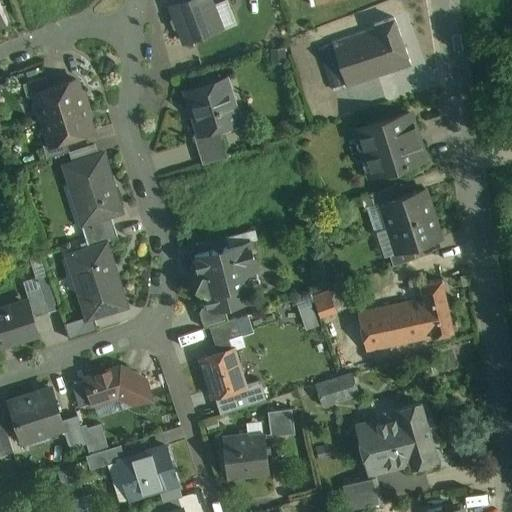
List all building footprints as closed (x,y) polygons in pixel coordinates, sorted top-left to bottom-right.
[(0,0),(0,23),(6,21),(7,22),(9,22),(0,0)] [(211,0),(182,0),(171,4),(185,41),(219,28),(211,5),(213,4),(211,0)] [(395,16),(375,23),(376,27),(333,42),(347,85),(392,70),(392,69),(412,62),(395,16)] [(333,42),(333,41),(321,45),(336,89),(347,85),(333,42)] [(50,86),(46,75),(23,82),(27,95),(35,92),(35,91),(50,86)] [(50,86),(35,91),(35,92),(43,117),(85,104),(77,78),(50,86)] [(225,78),(188,89),(193,105),(195,105),(197,113),(196,113),(201,131),(202,133),(220,127),(238,121),(235,110),(237,104),(234,95),(229,91),(225,78)] [(85,104),(43,117),(51,142),(51,143),(67,138),(93,129),(85,104)] [(410,111),(356,128),(371,174),(425,157),(410,111)] [(220,127),(202,133),(201,131),(194,133),(203,163),(228,156),(220,127)] [(67,138),(51,143),(51,142),(43,144),(47,157),(70,149),(67,138)] [(100,152),(64,164),(71,185),(76,183),(87,219),(88,221),(112,214),(123,210),(115,184),(110,186),(100,152)] [(393,185),(371,192),(374,204),(381,202),(397,197),(393,185)] [(397,197),(381,202),(390,226),(434,212),(426,188),(397,197)] [(371,192),(361,195),(365,207),(374,204),(371,192)] [(434,212),(390,226),(397,251),(413,246),(441,237),(434,212)] [(112,214),(88,221),(87,219),(82,220),(87,235),(115,226),(112,214)] [(115,226),(87,235),(90,246),(107,240),(108,241),(119,238),(115,226)] [(90,246),(72,252),(84,290),(80,291),(88,317),(123,306),(111,268),(116,266),(108,241),(107,240),(90,246)] [(250,240),(225,247),(221,254),(214,250),(195,255),(199,270),(210,276),(211,284),(202,299),(206,301),(215,306),(225,304),(237,301),(247,283),(261,280),(250,240)] [(397,251),(390,253),(394,265),(417,257),(413,246),(397,251)] [(49,273),(38,276),(41,286),(49,311),(60,307),(49,273)] [(442,278),(422,282),(425,296),(433,335),(454,330),(442,278)] [(49,311),(41,286),(27,291),(35,315),(49,311)] [(330,289),(295,302),(302,322),(337,310),(330,289)] [(425,296),(359,311),(368,350),(433,335),(425,296)] [(24,300),(0,307),(0,345),(35,334),(24,300)] [(225,304),(215,306),(206,301),(201,310),(205,325),(210,324),(229,318),(225,304)] [(229,318),(210,324),(216,341),(230,337),(242,333),(237,316),(229,318)] [(230,337),(216,341),(219,351),(202,356),(204,364),(202,365),(207,379),(209,378),(215,396),(216,396),(245,386),(244,383),(230,337)] [(121,365),(86,376),(87,377),(94,401),(119,393),(133,401),(151,395),(145,378),(121,365)] [(347,373),(316,383),(323,405),(354,395),(347,373)] [(87,377),(74,381),(82,405),(94,401),(87,377)] [(260,378),(244,383),(245,386),(216,396),(221,412),(267,398),(260,378)] [(52,387),(10,401),(23,439),(63,426),(64,425),(62,418),(52,387)] [(438,459),(420,400),(395,408),(397,413),(412,462),(414,467),(438,459)] [(292,407),(268,410),(272,434),(295,431),(292,407)] [(78,413),(62,418),(64,425),(63,426),(70,447),(87,442),(78,413)] [(397,413),(358,423),(370,472),(412,462),(397,413)] [(3,416),(0,416),(0,452),(1,454),(14,450),(3,416)] [(266,433),(249,435),(248,434),(223,437),(226,458),(228,458),(230,475),(270,470),(266,433)] [(121,444),(87,454),(91,468),(108,462),(118,459),(125,457),(121,444)] [(125,457),(118,459),(130,497),(179,482),(167,444),(125,457)] [(130,497),(118,459),(108,462),(120,500),(130,497)] [(376,475),(354,481),(361,506),(383,500),(376,475)] [(361,506),(354,481),(344,483),(351,509),(361,506)] [(414,511),(413,500),(383,503),(384,511),(414,511)]
